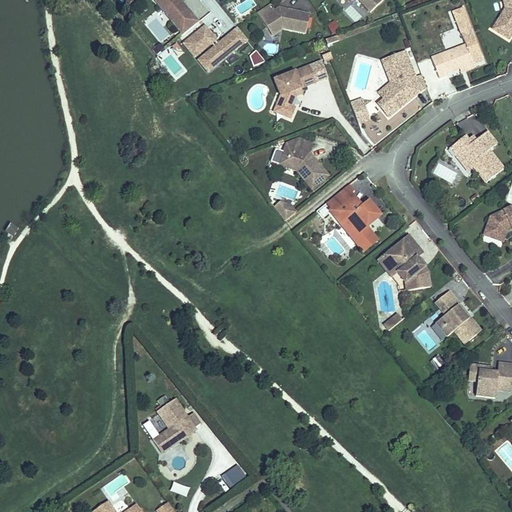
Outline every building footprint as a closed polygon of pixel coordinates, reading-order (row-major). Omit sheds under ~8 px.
[(183,35),(196,25),(190,16),(188,18),(184,13),(189,9),(181,0),(154,0),(162,9),(166,6),(175,18),(171,21),(183,35)] [(383,0),(357,0),(370,13),(383,0)] [(511,7),(511,0),(508,0),(503,1),(505,9),(511,7)] [(166,6),(162,9),(171,21),(175,18),(166,6)] [(282,29),(306,33),(307,28),(310,28),(312,19),(309,18),(310,14),(278,8),(273,12),(268,6),(257,13),(272,36),(282,29)] [(493,30),(509,40),(511,34),(511,7),(505,9),(493,30)] [(466,17),(463,9),(454,13),(457,21),(466,17)] [(472,31),(466,17),(457,21),(462,35),(472,31)] [(332,34),(339,30),(334,22),(327,25),(332,34)] [(213,68),(247,41),(237,29),(218,45),(205,29),(205,30),(203,28),(184,43),(195,56),(211,43),(215,48),(203,57),(213,68)] [(472,64),(483,60),(472,31),(462,35),(466,45),(432,59),(439,79),(447,76),(447,74),(460,69),(472,64)] [(325,41),(327,45),(338,41),(337,36),(325,41)] [(156,47),(160,52),(164,49),(160,44),(156,47)] [(405,52),(382,61),(391,84),(392,87),(387,92),(390,96),(384,101),(379,105),(388,118),(404,105),(402,103),(404,101),(406,103),(420,92),(415,79),(405,52)] [(324,62),(332,59),(330,53),(322,56),(324,62)] [(213,68),(203,57),(198,61),(208,72),(213,68)] [(302,70),(308,86),(315,83),(309,67),(302,70)] [(308,86),(302,70),(274,80),(280,96),(277,105),(285,109),(282,115),(290,119),(295,108),(291,107),(295,97),(293,92),(301,89),(308,86)] [(427,89),(422,76),(415,79),(420,92),(427,89)] [(392,87),(391,84),(378,94),(384,101),(390,96),(387,92),(392,87)] [(303,94),(301,89),(293,92),(295,97),(303,94)] [(350,105),(358,124),(369,120),(361,100),(350,105)] [(285,109),(277,105),(274,112),(282,115),(285,109)] [(497,144),(487,132),(471,145),(468,141),(465,137),(454,146),(460,154),(456,157),(463,166),(468,161),(486,183),(503,169),(489,151),(497,144)] [(312,190),(328,176),(316,162),(308,159),(309,154),(313,144),(299,139),(286,145),(282,156),(287,158),(285,162),(288,169),(296,172),(312,190)] [(450,149),(456,157),(460,154),(454,146),(450,149)] [(308,159),(316,162),(309,154),(308,159)] [(278,165),(288,169),(285,162),(287,158),(282,156),(278,165)] [(468,161),(463,166),(468,172),(474,168),(468,161)] [(349,185),(339,193),(345,200),(347,197),(358,210),(362,207),(351,194),(354,192),(349,185)] [(345,200),(339,193),(326,204),(331,210),(330,211),(341,225),(343,223),(362,245),(373,236),(366,227),(380,216),(368,202),(362,207),(358,210),(347,197),(345,200)] [(280,216),(291,207),(280,202),(273,208),(280,216)] [(280,216),(285,222),(296,212),(291,207),(280,216)] [(511,208),(490,218),(495,228),(491,239),(503,242),(506,232),(505,230),(508,228),(511,229),(511,208)] [(484,236),(491,239),(495,228),(490,218),(484,236)] [(343,223),(341,225),(363,252),(377,241),(373,236),(362,245),(343,223)] [(18,228),(10,224),(6,232),(9,234),(13,236),(18,228)] [(420,251),(409,236),(384,256),(405,283),(406,291),(430,288),(428,273),(425,268),(423,270),(417,263),(419,262),(414,256),(420,251)] [(423,254),(420,251),(414,256),(417,259),(423,254)] [(405,283),(384,256),(378,261),(398,286),(399,293),(406,291),(405,283)] [(464,345),(481,332),(470,318),(468,319),(457,307),(459,305),(449,292),(435,303),(445,316),(441,319),(446,324),(440,329),(447,337),(454,332),(464,345)] [(459,305),(457,307),(468,319),(470,318),(459,305)] [(394,317),(387,323),(392,329),(399,323),(394,317)] [(436,324),(440,329),(446,324),(441,319),(436,324)] [(392,329),(387,323),(384,326),(388,332),(392,329)] [(431,363),(436,370),(443,364),(438,357),(431,363)] [(511,374),(511,365),(498,364),(497,374),(491,373),(492,368),(472,366),(469,368),(468,381),(477,382),(475,396),(495,399),(496,391),(503,392),(504,384),(511,384),(511,374)] [(175,401),(158,414),(169,430),(153,441),(160,451),(173,442),(178,442),(178,443),(184,439),(182,437),(189,432),(191,435),(194,432),(191,428),(199,423),(193,415),(187,419),(175,401)] [(162,454),(178,443),(178,442),(173,442),(160,451),(162,454)] [(220,476),(229,488),(245,476),(236,464),(220,476)] [(114,511),(108,502),(93,511),(141,511),(137,506),(128,511),(127,511),(114,511)] [(154,509),(155,511),(173,511),(168,502),(154,509)]
